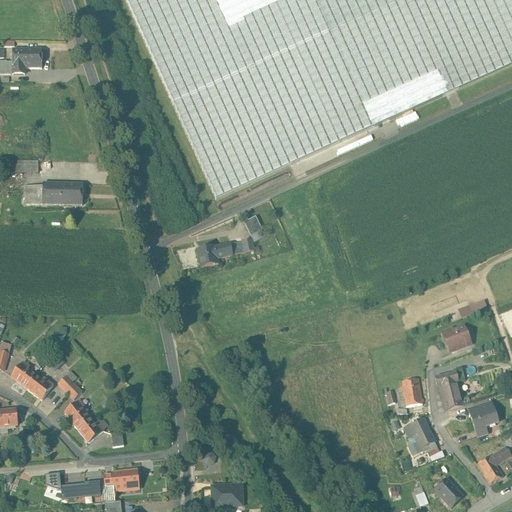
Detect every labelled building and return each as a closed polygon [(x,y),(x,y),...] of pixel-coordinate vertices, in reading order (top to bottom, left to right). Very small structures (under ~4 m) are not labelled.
[(126,0),(173,104),(329,33),(314,0),(126,0)] [(511,0),(402,0),(329,33),(173,104),(216,199),(511,64),(511,0)] [(314,0),(329,33),(402,0),(314,0)] [(41,50),(12,51),(12,63),(19,63),(19,59),(41,59),(41,50)] [(19,59),(19,63),(12,63),(12,75),(13,76),(24,76),(24,70),(41,70),(41,59),(19,59)] [(38,163),(8,162),(8,163),(8,173),(38,173),(38,172),(42,172),(42,164),(38,164),(38,163)] [(61,185),(43,184),(43,187),(35,187),(34,205),(60,206),(61,185)] [(82,185),(61,185),(60,206),(82,206),(82,185)] [(35,187),(23,186),(22,205),(34,205),(35,187)] [(254,217),(242,222),(249,236),(253,234),(260,231),(261,230),(254,217)] [(260,231),(253,234),(256,241),(263,237),(260,231)] [(252,240),(242,242),(245,253),(254,251),(252,240)] [(242,242),(230,245),(232,255),(245,253),(242,242)] [(230,245),(215,248),(218,259),(232,255),(230,245)] [(215,246),(197,250),(201,268),(219,264),(218,259),(215,248),(215,246)] [(458,310),(461,317),(487,308),(484,301),(458,310)] [(464,330),(444,337),(451,355),(470,347),(464,330)] [(8,355),(0,353),(0,371),(3,373),(8,355)] [(46,360),(40,355),(35,362),(41,366),(46,360)] [(23,363),(11,379),(26,390),(27,390),(36,378),(36,377),(30,373),(32,371),(29,368),(23,363)] [(462,371),(455,373),(456,375),(458,384),(465,382),(462,371)] [(78,382),(69,372),(65,377),(66,378),(71,383),(74,386),(78,382)] [(456,375),(435,381),(438,389),(439,389),(457,384),(458,384),(456,375)] [(46,385),(36,378),(27,390),(42,402),(54,387),(48,383),(46,385)] [(66,378),(58,385),(63,390),(71,383),(66,378)] [(418,382),(402,385),(407,409),(422,407),(418,382)] [(71,383),(63,390),(68,395),(76,388),(74,386),(71,383)] [(457,384),(439,389),(443,407),(462,402),(462,401),(457,384)] [(68,395),(67,397),(71,401),(80,393),(76,388),(68,395)] [(392,394),(385,396),(388,408),(396,406),(392,394)] [(468,399),(462,401),(462,402),(464,408),(470,406),(468,399)] [(462,402),(443,407),(445,413),(464,408),(462,402)] [(84,408),(80,403),(65,415),(77,429),(89,420),(81,411),(84,408)] [(491,406),(468,413),(476,439),(486,436),(483,426),(496,422),(491,406)] [(16,410),(0,412),(0,434),(7,434),(6,428),(17,427),(16,410)] [(96,429),(89,420),(77,429),(89,444),(104,432),(99,427),(96,429)] [(423,421),(413,426),(412,426),(412,427),(404,431),(409,441),(415,438),(414,438),(427,431),(423,421)] [(427,431),(414,438),(415,438),(409,441),(407,442),(410,448),(412,447),(417,457),(424,453),(424,454),(431,451),(429,447),(434,445),(427,431)] [(121,433),(110,434),(112,448),(123,447),(121,433)] [(505,449),(490,459),(489,459),(477,466),(491,487),(502,479),(495,468),(511,458),(505,449)] [(432,452),(427,455),(429,460),(439,455),(437,450),(432,452)] [(216,469),(213,451),(205,453),(207,470),(216,469)] [(439,455),(429,460),(431,464),(444,460),(441,454),(439,455)] [(416,460),(401,464),(403,473),(419,469),(416,460)] [(511,467),(510,463),(503,467),(508,476),(511,473),(511,467)] [(112,475),(103,475),(105,489),(102,494),(103,497),(105,503),(115,502),(114,500),(116,499),(115,496),(114,495),(114,493),(139,490),(137,471),(112,473),(112,475)] [(446,481),(433,493),(451,511),(464,499),(446,481)] [(99,483),(85,485),(86,497),(91,496),(92,498),(101,497),(99,483)] [(85,485),(59,487),(60,499),(86,497),(85,485)] [(241,486),(211,487),(212,509),(214,510),(221,510),(223,508),(222,504),(242,503),(241,486)] [(421,488),(413,491),(416,497),(423,495),(421,488)] [(416,497),(420,509),(428,506),(423,494),(423,495),(416,497)] [(115,502),(105,503),(105,511),(120,511),(119,502),(115,502)]
